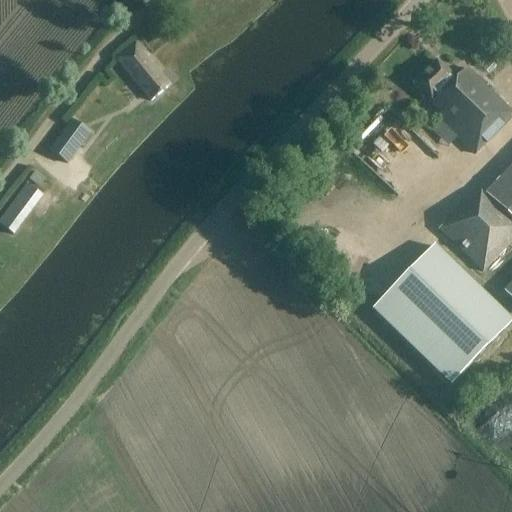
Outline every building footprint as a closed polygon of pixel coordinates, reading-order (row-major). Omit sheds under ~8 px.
[(136,45),(117,60),(150,101),(167,88),(144,59),(146,57),(136,45)] [(456,81),(437,61),(410,88),(428,107),(427,108),(473,156),(488,142),(483,137),(495,126),(499,131),(511,118),(466,70),(456,81)] [(71,122),(48,153),(67,166),(90,135),(71,122)] [(511,171),(485,198),(484,197),(476,204),(472,200),(441,230),(482,272),(511,241),(511,240),(509,238),(511,235),(511,171)] [(371,312),(450,388),(511,324),(433,248),(371,312)] [(355,266),(346,282),(356,288),(366,272),(355,266)] [(511,284),(503,293),(511,301),(511,284)]
